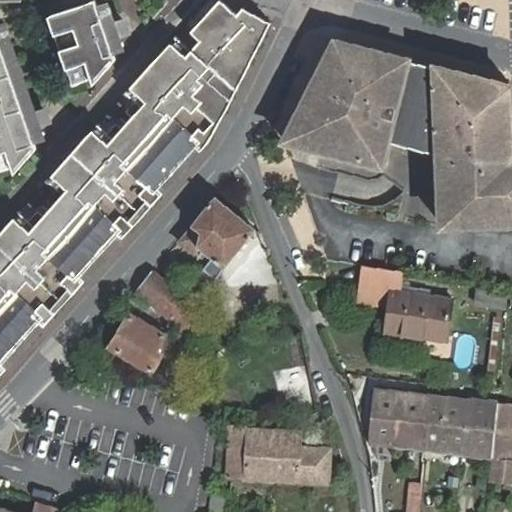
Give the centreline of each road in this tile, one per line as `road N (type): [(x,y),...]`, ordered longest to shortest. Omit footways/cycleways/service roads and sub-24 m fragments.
road 1 (residential): [(369,511),(349,423),(242,139)]
road 2 (residential): [(0,408),(242,139)]
road 3 (residential): [(511,58),(306,1)]
road 4 (residential): [(242,139),(306,1)]
